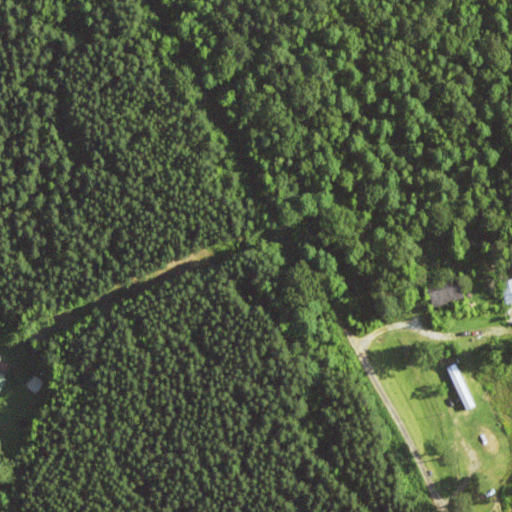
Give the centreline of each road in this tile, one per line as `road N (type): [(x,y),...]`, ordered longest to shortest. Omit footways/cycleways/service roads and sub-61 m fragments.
road 1 (residential): [(357,354),(146,0)]
road 2 (residential): [(442,511),(357,354)]
